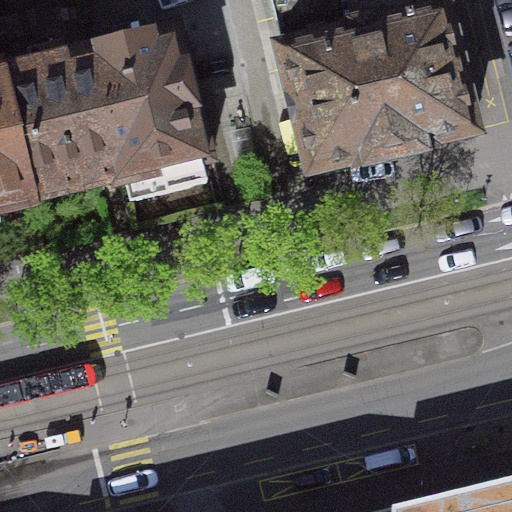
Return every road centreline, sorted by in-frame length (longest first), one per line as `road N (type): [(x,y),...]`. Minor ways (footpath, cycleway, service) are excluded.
road 1 (primary): [(511,229),(0,352)]
road 2 (primary): [(0,497),(511,374)]
